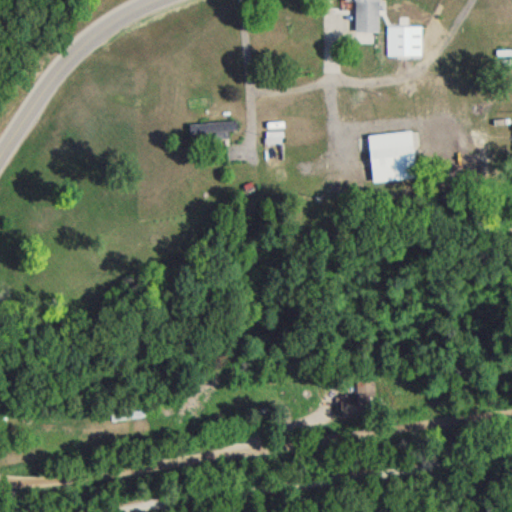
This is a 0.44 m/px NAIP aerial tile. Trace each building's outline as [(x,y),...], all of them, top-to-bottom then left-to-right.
[(352,0),(353,38),(377,38),(376,0),(352,0)] [(227,137),(234,137),(234,129),(188,128),(187,143),(227,143),(227,137)] [(413,184),(410,136),(366,140),(369,187),(413,184)] [(336,422),(373,422),(373,386),(354,386),(354,400),(336,400),(336,422)] [(140,406),(106,412),(108,427),(143,421),(140,406)]
